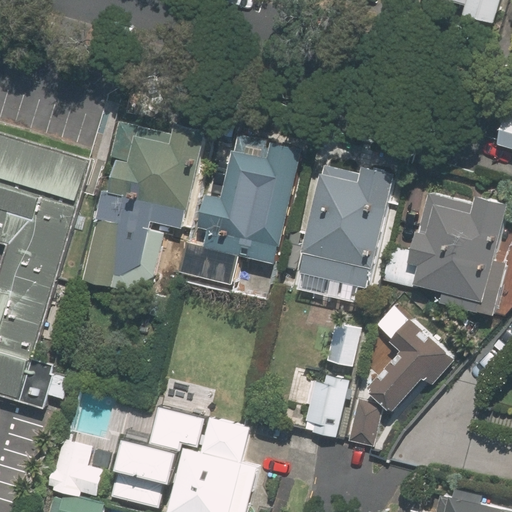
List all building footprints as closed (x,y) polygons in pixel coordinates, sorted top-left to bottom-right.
[(468,11),(500,20),(505,0),(460,0),(470,3),(468,11)] [(511,111),(503,141),(511,143),(511,111)] [(191,227),(213,128),(182,121),(178,139),(143,132),(137,157),(124,154),(116,188),(111,187),(91,278),(132,287),(130,272),(149,262),(158,220),(191,227)] [(12,130),(0,126),(0,393),(30,403),(65,289),(104,158),(12,130)] [(212,243),(283,259),(309,146),(244,132),(230,195),(223,194),(213,192),(206,225),(215,227),(212,243)] [(312,249),(307,270),(377,286),(402,176),(332,161),(330,170),(327,169),(309,249),(312,249)] [(427,261),(422,280),(451,288),(448,298),(503,313),(511,278),(511,257),(503,255),(511,219),(511,200),(482,192),(480,200),(437,189),(427,228),(423,227),(415,258),(427,261)] [(331,374),(297,367),(287,418),(349,431),(373,318),(344,312),(331,374)] [(457,347),(419,314),(399,337),(412,349),(378,387),(402,409),(457,347)] [(387,407),(372,391),(362,390),(357,436),(384,439),(387,407)] [(204,446),(210,417),(163,406),(155,441),(130,435),(116,495),(164,506),(170,481),(179,483),(188,442),(204,446)] [(251,511),(263,464),(246,459),(254,425),(215,415),(207,449),(191,445),(175,511),(180,511),(251,511)] [(511,511),(511,504),(490,499),(492,490),(465,484),(463,492),(452,489),(451,494),(439,491),(433,511),(511,511)]
